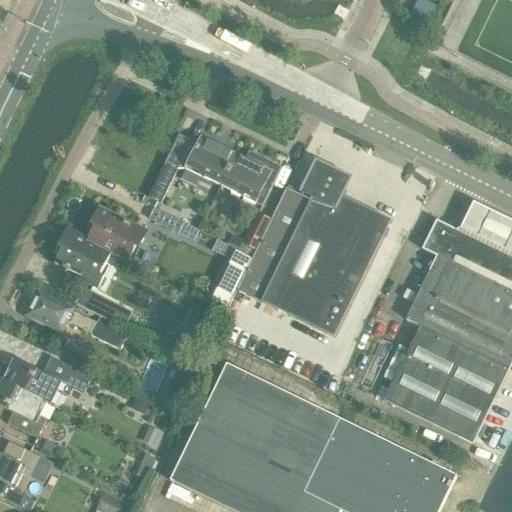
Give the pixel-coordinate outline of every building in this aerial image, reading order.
[(221,188),(237,155),(201,138),(198,145),(180,136),(148,198),(161,205),(178,170),(185,170),(221,188)] [(246,160),(237,155),(221,188),(257,206),(257,205),(262,207),(281,168),(249,153),(246,160)] [(391,222),(341,197),(350,180),(317,164),(301,195),(312,200),(310,203),(286,191),(271,221),(256,252),(237,292),(334,338),(391,222)] [(511,222),(473,203),(460,229),(511,254),(511,222)] [(154,210),(149,221),(179,236),(184,225),(154,210)] [(129,264),(144,233),(102,213),(88,242),(87,243),(112,255),(129,264)] [(256,252),(271,221),(259,216),(244,246),(256,252)] [(420,329),(384,403),(473,446),(511,367),(511,257),(437,221),(422,251),(436,259),(405,321),(420,329)] [(96,285),(112,255),(87,243),(88,242),(70,234),(55,264),(96,285)] [(231,249),(206,300),(226,309),(233,295),(251,259),(239,253),(231,249)] [(113,324),(113,323),(121,308),(83,290),(76,305),(101,317),(100,318),(113,324)] [(89,333),(93,322),(39,296),(29,316),(61,332),(66,322),(89,333)] [(113,324),(100,318),(92,335),(121,349),(130,331),(113,323),(113,324)] [(189,332),(177,344),(189,355),(200,343),(189,332)] [(92,378),(51,358),(43,374),(17,362),(7,382),(7,383),(47,403),(47,404),(56,408),(63,393),(70,397),(73,390),(83,396),(92,378)] [(439,511),(457,478),(227,366),(170,483),(229,511),(439,511)] [(38,440),(47,421),(40,417),(47,404),(47,403),(7,383),(7,382),(0,377),(0,406),(13,413),(7,424),(38,440)] [(172,381),(162,401),(182,411),(191,390),(172,381)] [(137,395),(130,410),(143,416),(150,401),(137,395)] [(42,451),(54,457),(59,449),(46,442),(42,451)] [(0,454),(0,498),(15,506),(20,496),(22,492),(11,486),(17,473),(28,479),(38,458),(8,443),(2,456),(0,454)] [(146,455),(143,462),(144,467),(152,470),(157,460),(146,455)] [(121,511),(124,505),(125,504),(104,495),(96,511),(121,511)]
